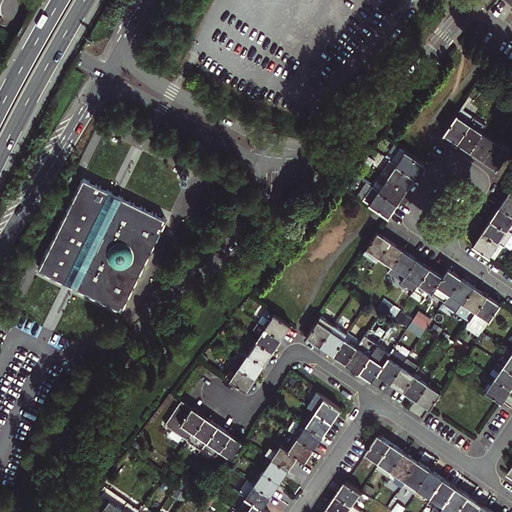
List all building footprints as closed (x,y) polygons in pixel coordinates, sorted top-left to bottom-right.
[(444,132),(457,141),(474,116),(460,107),(444,132)] [(457,141),(470,149),(482,131),(487,125),(474,116),(457,141)] [(470,149),(483,158),(496,140),(482,131),(470,149)] [(483,158),(496,167),(509,149),(496,140),(483,158)] [(414,176),(423,162),(405,150),(404,150),(400,147),(391,160),(414,176)] [(405,189),(414,176),(391,160),(388,158),(379,171),(405,189)] [(396,202),(405,189),(379,171),(375,177),(382,183),(378,189),(396,202)] [(179,172),(176,178),(183,182),(186,175),(179,172)] [(164,221),(81,180),(36,271),(119,311),(164,221)] [(387,215),(396,202),(378,189),(371,184),(362,198),(387,215)] [(511,194),(508,192),(499,205),(511,213),(511,194)] [(511,213),(499,205),(490,218),(511,232),(511,213)] [(511,232),(490,218),(481,231),(501,244),(506,248),(511,238),(511,232)] [(481,231),(472,244),(489,255),(493,249),(496,251),(501,244),(481,231)] [(389,240),(376,232),(363,251),(376,259),(379,256),(389,240)] [(402,249),(389,240),(379,256),(392,264),(402,249)] [(415,258),(402,249),(392,264),(388,271),(401,279),(415,258)] [(493,249),(489,255),(495,260),(499,253),(496,251),(493,249)] [(428,267),(415,258),(401,279),(414,288),(428,267)] [(442,276),(428,267),(414,288),(427,297),(431,291),(442,276)] [(447,268),(442,276),(431,291),(444,300),(449,293),(460,277),(447,268)] [(472,285),(460,277),(449,293),(461,301),(472,285)] [(486,294),(472,285),(461,301),(454,311),(468,320),(486,294)] [(499,303),(486,294),(468,320),(481,329),(499,303)] [(280,336),(289,323),(266,307),(257,321),(280,336)] [(418,311),(411,320),(424,329),(431,320),(418,311)] [(272,349),(280,336),(257,321),(253,318),(245,331),(256,339),(272,349)] [(307,334),(320,343),(330,328),(317,319),(307,334)] [(320,343),(333,352),(343,336),(330,328),(320,343)] [(333,352),(346,360),(356,345),(343,336),(333,352)] [(263,362),(272,349),(256,339),(247,352),(263,362)] [(346,360),(359,369),(369,354),(356,345),(346,360)] [(511,369),(511,350),(503,363),(511,369)] [(254,375),(263,362),(247,352),(242,359),(239,357),(235,362),(254,375)] [(359,369),(372,378),(377,371),(383,363),(369,354),(359,369)] [(377,371),(390,380),(401,364),(388,356),(383,363),(377,371)] [(390,380),(402,388),(413,372),(418,365),(406,357),(401,364),(390,380)] [(245,389),(254,375),(235,362),(231,360),(229,364),(230,365),(223,375),(245,389)] [(510,387),(511,383),(511,369),(503,363),(494,376),(510,387)] [(402,388),(415,397),(426,381),(413,372),(402,388)] [(501,400),(510,387),(494,376),(485,390),(501,400)] [(415,397),(430,406),(440,391),(426,381),(415,397)] [(315,409),(331,420),(340,407),(317,391),(307,404),(315,409)] [(188,440),(205,416),(186,403),(181,400),(165,424),(188,440)] [(331,420),(315,409),(306,422),(322,433),(331,420)] [(218,425),(205,416),(188,440),(202,449),(218,425)] [(297,436),(313,447),(322,433),(306,422),(302,419),(293,433),(297,436)] [(231,433),(218,425),(202,449),(214,458),(220,449),(231,433)] [(245,442),(231,433),(220,449),(234,458),(245,442)] [(382,460),(394,442),(381,434),(368,451),(382,460)] [(296,455),(304,460),(313,447),(297,436),(288,449),(296,455)] [(395,469),(407,451),(394,442),(382,460),(378,467),(391,476),(395,469)] [(288,467),(296,455),(288,449),(280,444),(277,449),(270,445),(265,452),(272,456),(288,467)] [(404,484),(420,460),(407,451),(395,469),(401,473),(396,479),(404,484)] [(263,469),(279,480),(288,467),(272,456),(263,469)] [(421,487),(433,469),(420,460),(404,484),(411,489),(415,483),(421,487)] [(254,482),(271,493),(279,480),(263,469),(254,482)] [(434,495),(446,477),(433,469),(421,487),(434,495)] [(447,504),(459,486),(446,477),(434,495),(447,504)] [(246,496),(262,506),(271,493),(254,482),(248,478),(239,491),(246,496)] [(344,484),(335,497),(350,508),(354,503),(362,508),(367,500),(344,484)] [(458,511),(460,511),(472,495),(459,486),(447,504),(458,511)] [(107,487),(89,511),(120,511),(128,501),(107,487)] [(479,511),(485,504),(472,495),(460,511),(479,511)] [(246,496),(237,509),(240,511),(269,511),(262,506),(246,496)] [(335,497),(326,510),(328,511),(347,511),(350,508),(335,497)] [(128,501),(120,511),(140,511),(142,510),(128,501)]
